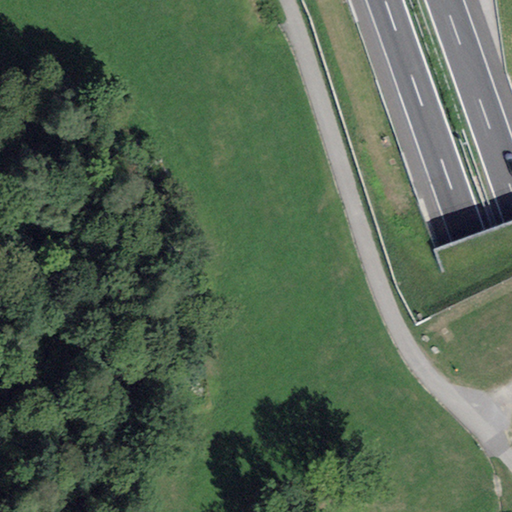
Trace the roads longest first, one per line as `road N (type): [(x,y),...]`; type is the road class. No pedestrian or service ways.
road 1 (unclassified): [(287,0),(403,340),(511,459)]
road 2 (motorway): [(380,0),(511,380)]
road 3 (motorway): [(511,216),(437,0)]
